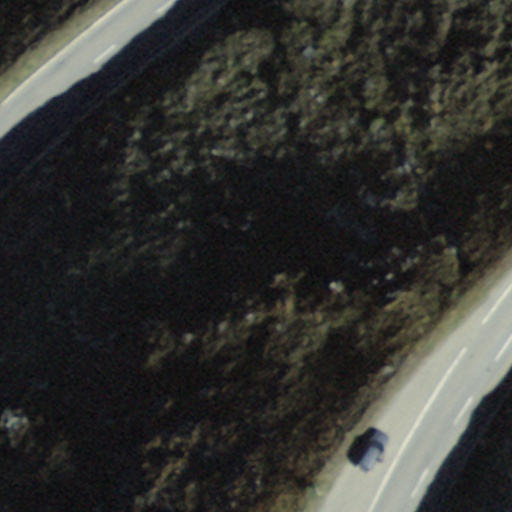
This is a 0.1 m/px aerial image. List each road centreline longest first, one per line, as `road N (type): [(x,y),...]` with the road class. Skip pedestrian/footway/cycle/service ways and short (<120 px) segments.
road 1 (secondary): [(173,0),(0,143)]
road 2 (secondary): [(405,511),(511,336)]
